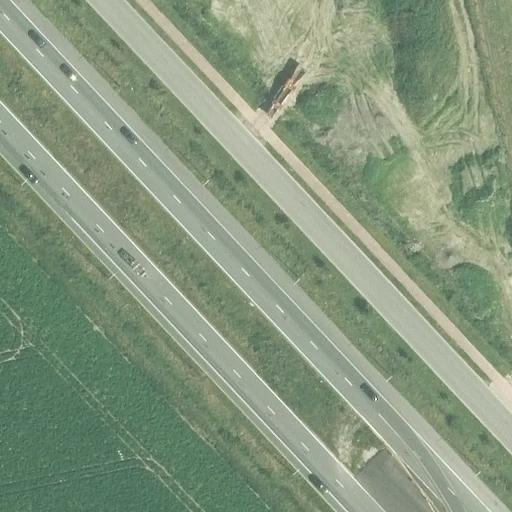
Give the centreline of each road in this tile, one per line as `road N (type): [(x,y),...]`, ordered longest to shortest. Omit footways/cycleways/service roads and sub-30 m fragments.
road 1 (unclassified): [(511,425),(107,0)]
road 2 (motorway): [(468,511),(143,167)]
road 3 (motorway): [(89,218),(365,511)]
road 4 (trunk): [(143,167),(0,14)]
road 5 (trunk): [(0,122),(89,218)]
